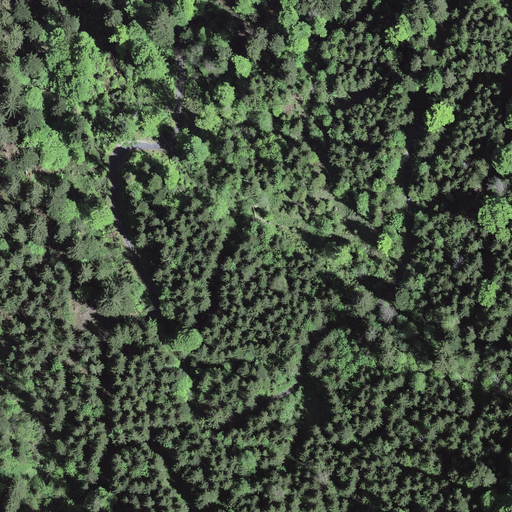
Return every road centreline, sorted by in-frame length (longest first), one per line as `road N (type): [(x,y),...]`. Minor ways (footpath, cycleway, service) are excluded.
road 1 (track): [(460,0),(405,157),(408,259),(374,311),(319,343),(300,382),(222,434),(183,428),(127,450),(111,443),(106,334),(152,317),(158,302),(107,187),(119,154),(179,96),(184,54),(176,0)]
road 2 (track): [(65,511),(48,494),(43,468),(67,425),(71,356),(90,319),(121,324)]
